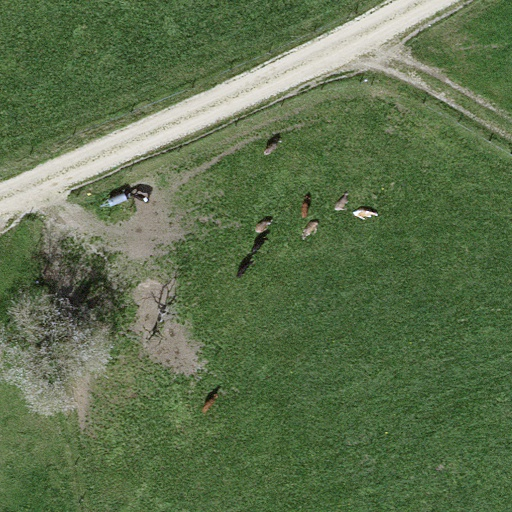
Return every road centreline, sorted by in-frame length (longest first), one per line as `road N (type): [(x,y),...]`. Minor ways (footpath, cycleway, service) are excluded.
road 1 (track): [(12,195),(257,87),(425,0)]
road 2 (track): [(348,43),(511,127)]
